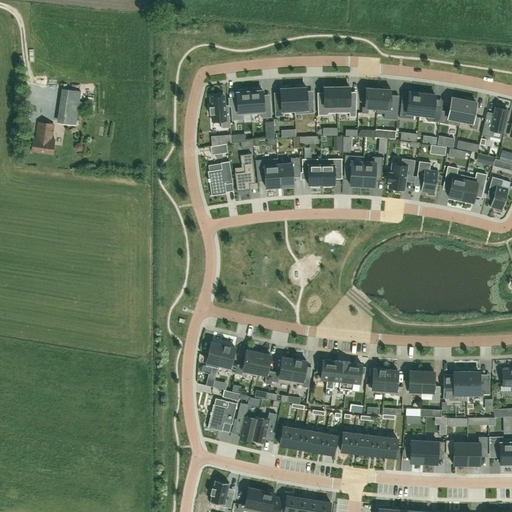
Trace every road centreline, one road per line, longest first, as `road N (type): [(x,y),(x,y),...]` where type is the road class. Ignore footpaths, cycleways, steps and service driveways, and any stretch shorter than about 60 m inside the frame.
road 1 (residential): [(203,226),(189,160),(197,88),(212,71),(347,60),(511,92)]
road 2 (residential): [(198,454),(355,486),(388,478),(511,481)]
road 3 (residential): [(200,308),(343,336),(511,339)]
road 4 (residential): [(511,221),(502,228),(409,209),(252,217)]
road 5 (residential): [(198,454),(186,371),(200,308)]
